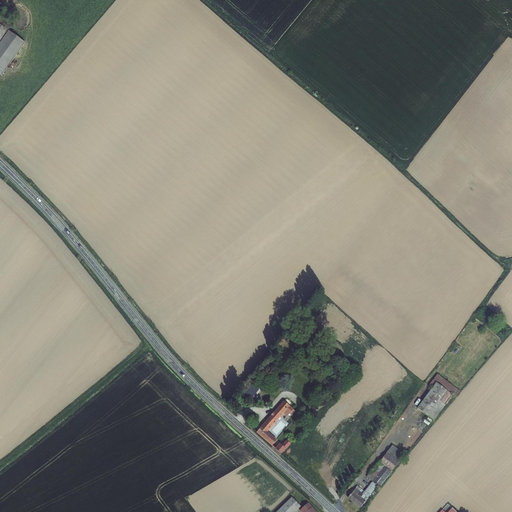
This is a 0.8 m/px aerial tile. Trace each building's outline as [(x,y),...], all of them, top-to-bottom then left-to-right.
[(0,41),(10,27),(15,20),(3,12),(0,16),(0,41)] [(10,27),(0,41),(0,61),(22,36),(10,27)] [(28,40),(22,36),(0,61),(0,70),(5,74),(28,40)] [(324,348),(330,354),(335,349),(329,343),(324,348)] [(456,394),(441,381),(421,406),(436,418),(456,394)] [(287,401),(259,431),(274,445),(279,440),(269,431),(286,412),(290,415),(291,414),(293,415),(298,411),(287,401)] [(282,443),(277,447),(284,453),(294,442),(290,438),(284,444),(282,443)] [(398,465),(387,455),(371,476),(376,481),(367,491),(359,485),(351,495),(364,506),(381,485),(382,485),(398,465)] [(295,511),(303,505),(294,495),(276,511),(295,511)] [(321,511),(311,501),(304,508),(308,511),(321,511)]
